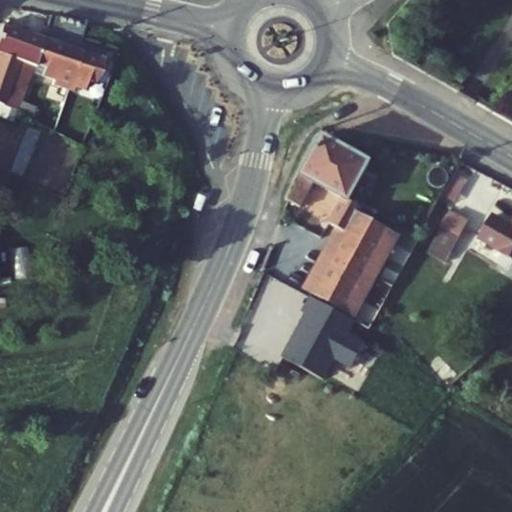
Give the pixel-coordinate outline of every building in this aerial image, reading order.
[(2,26),(0,33),(0,53),(38,67),(43,69),(44,64),(39,62),(46,42),(2,26)] [(108,62),(46,42),(39,62),(44,64),(43,69),(49,70),(45,81),(57,84),(56,91),(72,96),(77,93),(88,96),(91,86),(99,89),(108,62)] [(0,53),(0,79),(30,90),(38,67),(0,53)] [(0,119),(18,125),(21,117),(27,99),(30,90),(0,79),(0,119)] [(44,104),(27,99),(21,117),(39,123),(44,104)] [(330,120),(293,189),(310,198),(322,175),(349,189),(336,213),(353,222),(320,281),(352,298),(396,219),(365,202),(370,193),(360,187),(382,147),(330,120)] [(445,208),(441,214),(457,224),(461,218),(445,208)] [(441,214),(420,249),(436,259),(457,224),(441,214)] [(511,228),(493,217),(479,239),(511,258),(511,228)] [(361,310),(318,286),(309,301),(313,303),(288,346),(328,369),(340,347),(357,357),(370,333),(354,324),(361,310)]
